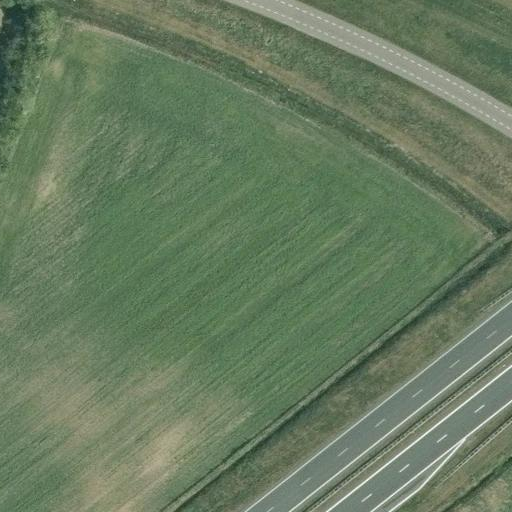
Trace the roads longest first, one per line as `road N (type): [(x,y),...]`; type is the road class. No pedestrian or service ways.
road 1 (trunk): [(511,320),(264,511)]
road 2 (tertiary): [(260,0),(350,33),(511,120)]
road 3 (trunk): [(346,511),(511,386)]
